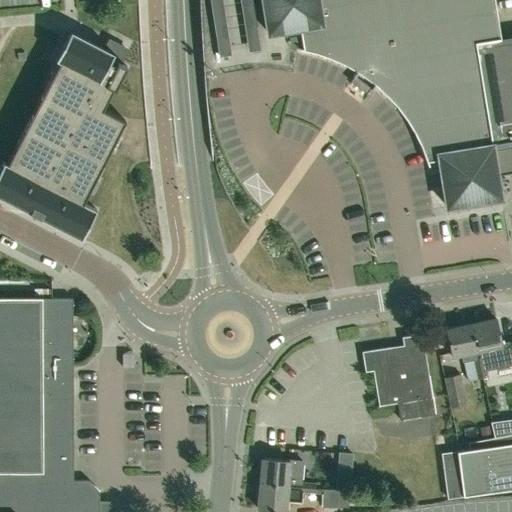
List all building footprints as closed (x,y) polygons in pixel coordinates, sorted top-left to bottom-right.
[(218,0),(222,44),(234,43),(231,0),(218,0)] [(271,53),(267,30),(261,0),(251,0),(261,55),(271,53)] [(500,37),(494,0),(264,0),(269,32),(296,28),(300,48),(302,48),(307,49),(312,50),(317,52),(322,53),(326,55),(331,57),(336,59),(340,61),(345,63),(349,65),(354,68),(358,70),(355,75),(351,81),(367,92),(371,87),(375,82),(375,83),(379,86),(383,90),(387,93),(390,97),(394,101),(397,105),(400,109),(404,113),(407,117),(409,121),(412,126),(415,130),(417,134),(419,139),(421,144),(423,149),(425,153),(427,158),(439,158),(447,206),(502,197),(498,174),(511,171),(511,34),(509,35),(500,37)] [(0,175),(0,197),(80,239),(81,238),(89,222),(82,218),(87,209),(94,213),(95,210),(82,203),(89,190),(82,187),(88,176),(94,179),(110,149),(104,146),(110,135),(116,138),(125,121),(102,109),(112,89),(114,90),(127,67),(119,63),(126,50),(113,43),(109,50),(70,31),(55,60),(59,62),(44,91),(40,98),(42,99),(42,97),(48,100),(39,118),(32,114),(16,146),(23,150),(14,167),(8,164),(9,163),(7,162),(7,164),(3,162),(2,164),(9,168),(4,177),(0,175)] [(73,480),(71,296),(42,297),(0,296),(0,511),(105,511),(105,501),(100,501),(99,501),(99,491),(88,480),(73,480)] [(475,365),(485,362),(484,356),(494,354),(492,346),(502,344),(497,318),(472,324),(479,357),(474,358),(475,365)] [(479,357),(472,324),(447,329),(452,355),(462,353),(464,360),(474,358),(479,357)] [(435,412),(423,332),(403,335),(404,343),(363,350),(366,369),(374,368),(379,404),(397,401),(400,417),(435,412)] [(130,354),(122,354),(122,367),(133,367),(133,354),(130,354)] [(478,378),(488,376),(485,362),(475,365),(478,378)] [(450,407),(467,403),(461,373),(444,377),(450,407)] [(481,437),(492,435),(490,427),(479,429),(481,437)] [(444,450),(448,498),(511,488),(511,434),(480,441),(481,446),(444,450)] [(349,455),(330,453),(329,461),(348,463),(349,455)] [(264,457),(261,483),(288,486),(287,490),(301,491),(302,481),(304,461),(290,460),(264,457)] [(315,492),(316,482),(302,481),(301,491),(287,490),(288,486),(261,483),(259,509),(285,511),(286,500),(302,502),(303,491),(315,492)] [(348,506),(348,488),(323,488),(322,506),(348,506)]
